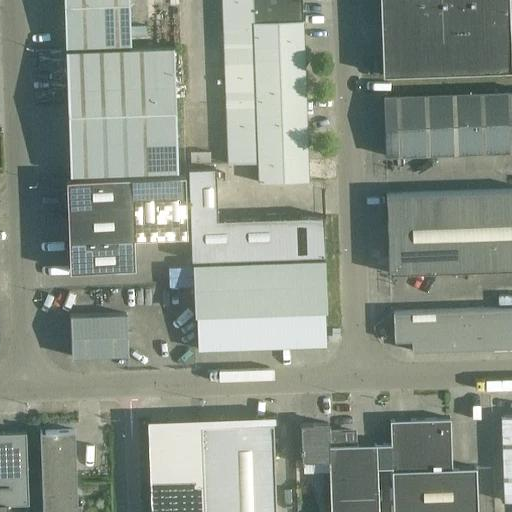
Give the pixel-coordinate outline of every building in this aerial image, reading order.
[(128,0),(62,0),(65,45),(66,45),(66,48),(129,46),(129,42),(130,42),(128,0)] [(298,19),(297,0),(221,0),(227,162),(257,161),(257,181),(308,179),(302,18),(298,19)] [(511,0),(379,0),(382,73),(511,68),(511,0)] [(69,173),(70,173),(177,169),(172,45),(65,48),(69,173)] [(384,154),(412,153),(511,150),(511,89),(382,94),(384,154)] [(216,218),(214,166),(187,167),(190,259),(324,254),(322,214),(216,218)] [(72,269),(134,267),(133,237),(186,235),(184,174),(69,178),(72,269)] [(388,272),(511,267),(511,187),(385,192),(388,272)] [(325,343),(323,307),(325,307),(324,259),(192,264),(194,312),(195,312),(197,347),(325,343)] [(511,305),(392,310),(393,340),(410,339),(411,349),(511,345),(511,305)] [(71,355),(127,353),(126,312),(69,314),(71,355)] [(275,511),(272,422),(276,421),(276,413),(265,413),(265,422),(200,424),(200,437),(167,426),(167,417),(145,417),(147,511),(275,511)] [(511,414),(500,415),(503,500),(511,499),(511,414)] [(391,469),(451,466),(449,417),(389,419),(390,442),(390,462),(391,469)] [(328,458),(327,431),(327,430),(327,422),(299,423),(300,447),(299,447),(299,451),(301,450),(301,463),(303,462),(302,459),(328,458)] [(40,428),(39,428),(41,511),(78,511),(81,500),(79,500),(79,501),(76,501),(74,428),(40,429),(40,428)] [(0,502),(7,502),(28,502),(25,430),(0,430),(0,502)] [(353,443),(352,430),(336,430),(327,430),(327,431),(328,458),(329,511),(377,511),(376,463),(390,462),(390,442),(353,443)] [(451,466),(391,469),(392,511),(476,511),(475,466),(451,466)]
